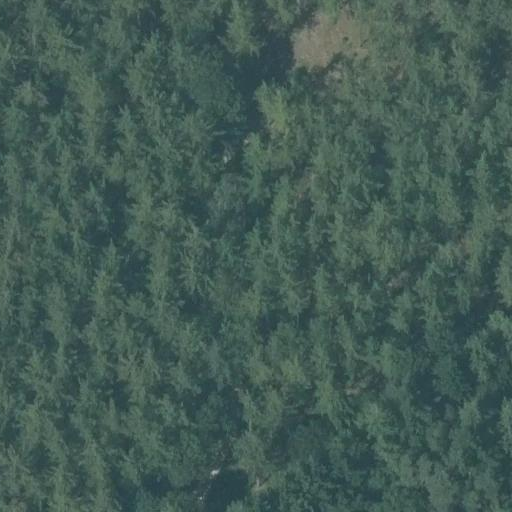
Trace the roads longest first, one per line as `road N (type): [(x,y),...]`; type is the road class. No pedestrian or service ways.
road 1 (track): [(186,511),(213,451),(235,292),(234,178),(199,0)]
road 2 (track): [(287,511),(511,346)]
